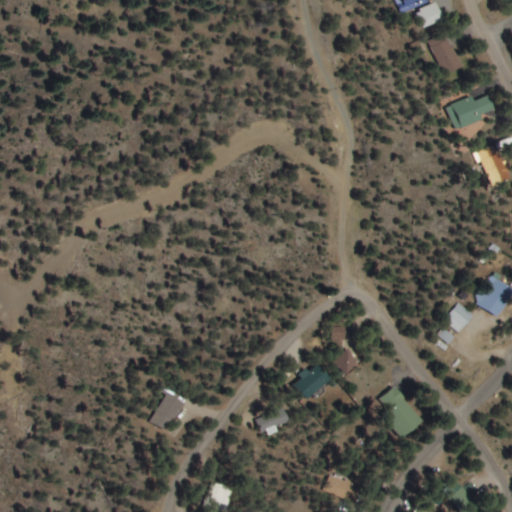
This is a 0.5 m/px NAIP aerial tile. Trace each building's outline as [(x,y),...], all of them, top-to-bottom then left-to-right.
[(402,0),(408,13),(430,3),(428,0),(402,0)] [(424,30),(445,22),(437,4),(417,13),(424,30)] [(433,49),(447,76),(464,68),(449,40),(433,49)] [(495,113),(489,96),(474,102),(472,97),(446,107),(455,129),(495,113)] [(500,316),(511,295),(511,287),(490,275),(475,302),(500,316)] [(460,333),(475,314),(460,303),(445,321),(460,333)] [(438,335),(449,344),(456,336),(445,327),(438,335)] [(334,338),(345,338),(345,328),(334,328),(334,338)] [(360,363),(346,349),(333,361),(347,375),(360,363)] [(332,378),(319,363),(295,384),(309,399),(332,378)] [(403,437),(423,421),(395,386),(375,402),(403,437)] [(166,431),(185,403),(169,393),(151,421),(166,431)] [(263,432),(290,424),(286,408),(258,417),(263,432)] [(363,484),(331,474),(325,493),(356,503),(363,484)] [(225,509),(228,485),(214,483),(210,507),(225,509)] [(463,509),(474,498),(463,487),(452,498),(463,509)]
